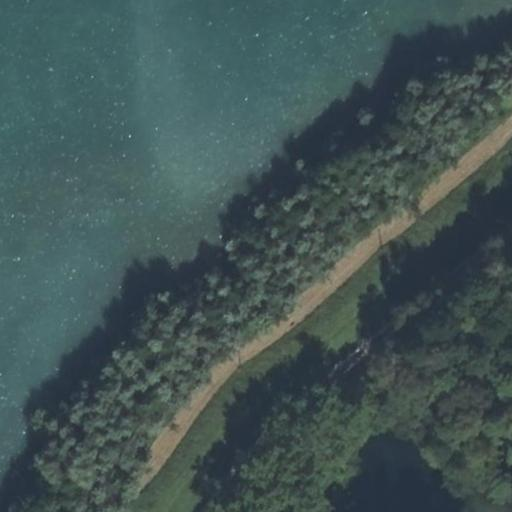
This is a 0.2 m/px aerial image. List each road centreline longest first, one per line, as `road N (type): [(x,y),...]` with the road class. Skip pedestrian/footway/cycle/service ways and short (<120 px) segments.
road 1 (track): [(511,124),(300,286),(224,360),(108,511)]
road 2 (track): [(162,511),(231,411),(511,155)]
road 3 (track): [(193,511),(210,474),(511,210)]
